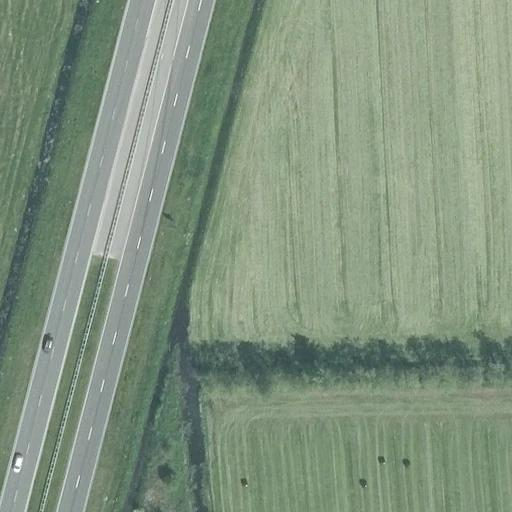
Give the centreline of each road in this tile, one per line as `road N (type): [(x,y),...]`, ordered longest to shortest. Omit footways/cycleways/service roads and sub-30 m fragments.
road 1 (trunk): [(141,0),(10,511)]
road 2 (trunk): [(69,511),(200,0)]
